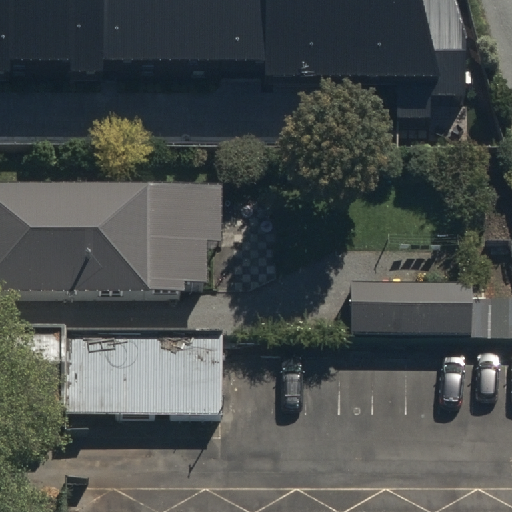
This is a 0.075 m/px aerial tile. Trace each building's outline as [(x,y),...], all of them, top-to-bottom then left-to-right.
[(233,108),(233,85),(232,53),(210,54),(209,28),(109,29),(108,0),(27,0),(28,28),(5,28),(6,138),(208,136),(207,109),(230,108),(233,108)] [(233,108),(230,108),(230,147),(301,146),(301,114),(285,114),(285,85),(233,85),(233,108)] [(225,208),(0,209),(0,318),(186,318),(186,303),(208,303),(208,262),(225,262),(225,208)] [(471,299),(352,299),(352,350),(471,351),(471,299)] [(81,359),(82,432),(224,432),(224,358),(81,359)] [(0,431),(70,432),(69,359),(0,359),(0,431)]
